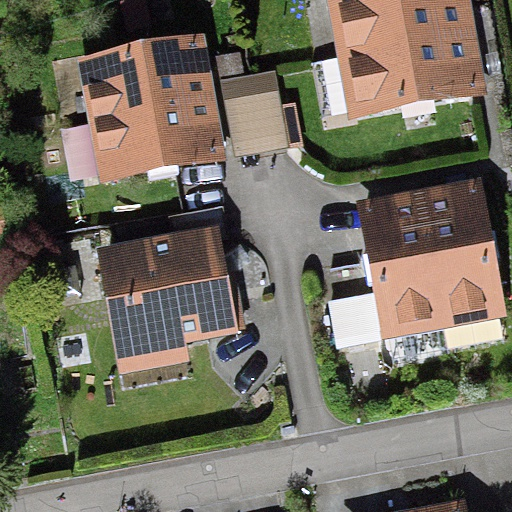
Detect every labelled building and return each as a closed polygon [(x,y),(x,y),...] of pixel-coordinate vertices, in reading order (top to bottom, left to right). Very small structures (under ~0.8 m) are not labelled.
[(346,0),(333,2),(354,120),(484,96),(476,51),(471,25),(466,0),(346,0)] [(216,153),(209,115),(205,93),(198,57),(98,77),(117,173),(216,153)] [(500,316),(477,188),(435,196),(408,201),(361,210),(385,338),(500,316)] [(246,333),(236,278),(227,280),(219,233),(98,254),(119,378),(190,366),(187,349),(237,340),(236,334),(246,333)] [(332,307),(341,347),(383,337),(374,298),(332,307)]
